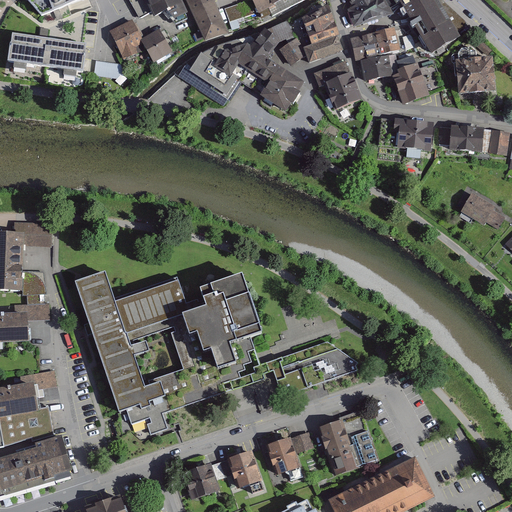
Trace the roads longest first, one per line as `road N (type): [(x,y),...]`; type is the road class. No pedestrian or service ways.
road 1 (residential): [(511,125),(380,105),(360,81),(334,0)]
road 2 (residential): [(386,381),(157,464)]
road 3 (residential): [(48,276),(88,488)]
road 4 (track): [(343,174),(389,197),(511,297)]
road 5 (track): [(163,111),(285,146),(343,174)]
